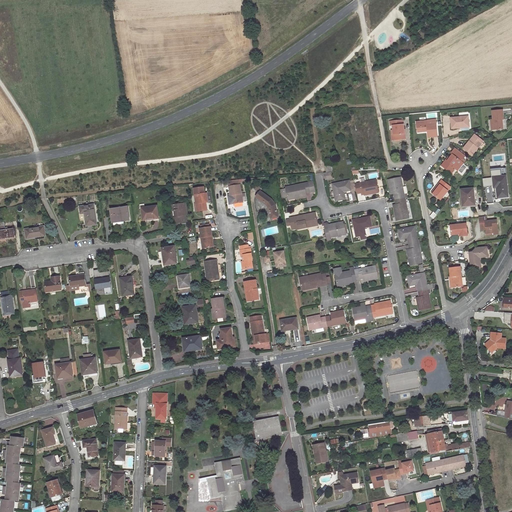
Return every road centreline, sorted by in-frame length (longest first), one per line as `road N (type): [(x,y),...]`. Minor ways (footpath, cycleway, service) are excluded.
road 1 (unclassified): [(0,163),(85,147),(196,107),(359,0)]
road 2 (residential): [(161,375),(143,264),(128,246),(0,263)]
road 3 (residential): [(246,363),(217,181)]
road 4 (residential): [(399,289),(380,204),(327,214),(319,173)]
road 5 (tertiary): [(482,473),(461,311)]
road 6 (track): [(387,157),(359,0)]
road 7 (residential): [(311,511),(279,359)]
road 8 (tertiary): [(279,359),(405,330)]
road 9 (residential): [(138,511),(143,383)]
